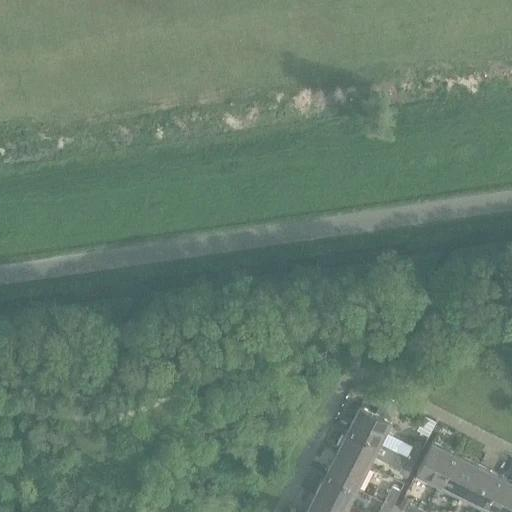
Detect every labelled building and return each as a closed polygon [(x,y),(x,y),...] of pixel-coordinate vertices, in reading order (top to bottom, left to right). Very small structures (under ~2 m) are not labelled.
[(349,428),(406,457),(415,461),(423,446),(414,441),(412,446),(385,432),(390,420),(389,419),(398,402),(383,395),(374,412),(361,405),(349,428)] [(406,457),(349,428),(338,450),(368,465),(372,456),(400,469),(406,457)] [(432,440),(417,471),(440,483),(455,452),(432,440)] [(338,450),(327,472),(357,487),(368,465),(338,450)] [(455,452),(440,483),(462,494),(477,463),(455,452)] [(415,461),(406,457),(400,469),(398,473),(407,477),(415,461)] [(477,463),(462,494),(484,505),(499,475),(477,463)] [(327,472),(316,494),(345,509),(357,487),(327,472)] [(511,481),(499,475),(484,505),(497,511),(508,511),(511,504),(511,481)] [(392,486),(384,501),(392,505),(400,490),(392,486)] [(316,494),(306,511),(343,511),(345,509),(316,494)] [(398,508),(405,511),(406,511),(424,511),(425,511),(409,503),(411,499),(404,495),(398,508)] [(378,511),(388,511),(392,505),(384,501),(378,511)]
